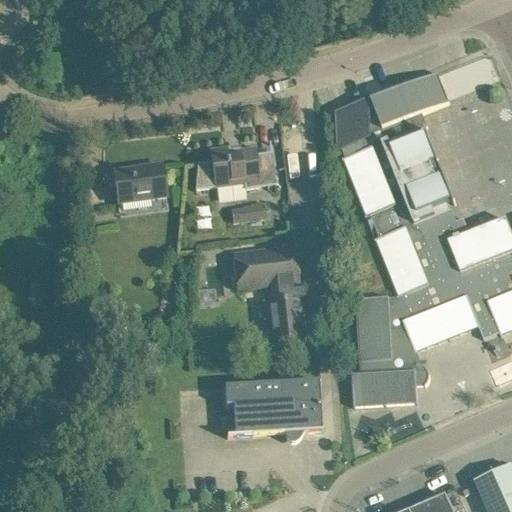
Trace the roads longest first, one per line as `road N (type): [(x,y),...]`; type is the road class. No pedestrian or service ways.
road 1 (residential): [(0,90),(46,116),(79,118),(371,52),(498,3)]
road 2 (residential): [(341,511),(347,493),(511,410)]
